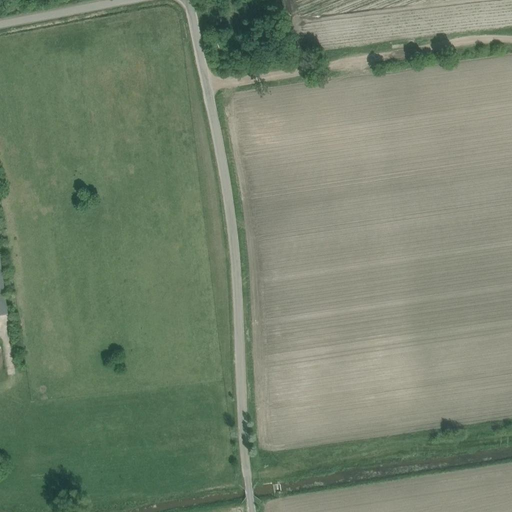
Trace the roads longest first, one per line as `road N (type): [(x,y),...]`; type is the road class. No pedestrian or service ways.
road 1 (unclassified): [(251,511),(227,185),(194,0)]
road 2 (track): [(210,88),(511,40)]
road 3 (unclassified): [(0,23),(136,0)]
